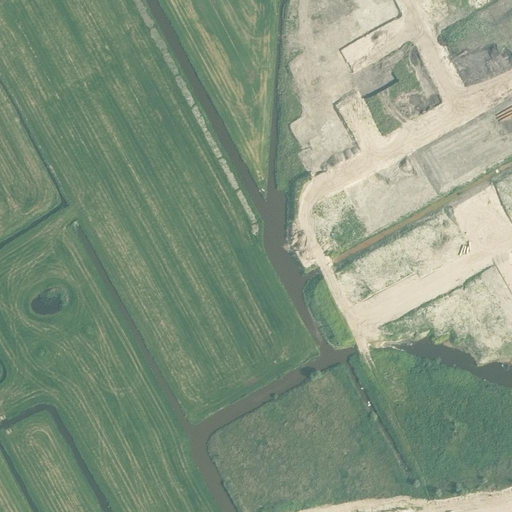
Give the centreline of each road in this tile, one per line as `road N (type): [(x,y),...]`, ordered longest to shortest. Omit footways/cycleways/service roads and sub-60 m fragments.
road 1 (residential): [(316,255),(301,220),(313,192),(459,113)]
road 2 (residential): [(502,243),(356,325)]
road 3 (residential): [(459,113),(399,0)]
